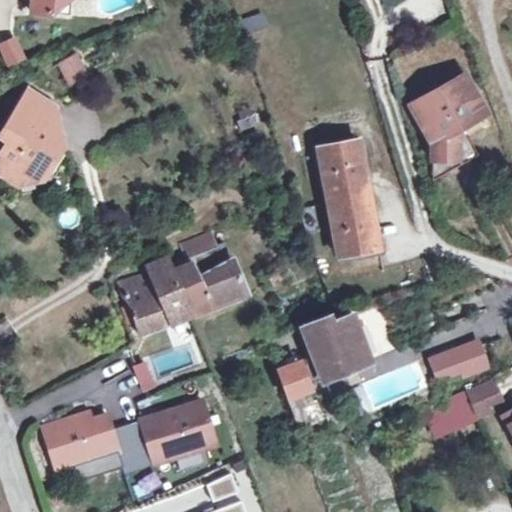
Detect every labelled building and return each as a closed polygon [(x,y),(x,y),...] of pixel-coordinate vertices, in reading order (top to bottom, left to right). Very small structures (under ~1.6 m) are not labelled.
[(32,0),(31,13),(52,15),(70,0),(32,0)] [(71,0),(70,0),(52,15),(70,17),(71,0)] [(243,34),(265,27),(262,20),(254,23),(253,19),(240,23),(243,34)] [(219,37),(197,44),(201,57),(224,49),(219,37)] [(7,68),(21,63),(14,44),(0,50),(7,68)] [(74,55),(59,64),(69,83),(84,74),(74,55)] [(462,77),(410,105),(431,143),(431,160),(456,160),(456,130),(455,129),(460,126),(483,113),(462,77)] [(0,161),(11,168),(5,177),(19,186),(32,184),(44,166),(48,169),(61,149),(37,133),(54,108),(25,91),(0,131),(0,138),(6,142),(0,152),(0,161)] [(456,160),(431,160),(431,182),(456,167),(477,155),(460,126),(455,129),(456,130),(456,160)] [(327,205),(367,196),(357,143),(329,149),(317,151),(321,169),(327,205)] [(11,168),(0,161),(0,172),(1,175),(5,177),(11,168)] [(268,177),(252,182),(256,193),(272,187),(268,177)] [(367,196),(327,205),(333,238),(336,256),(350,253),(376,249),(367,196)] [(187,256),(191,264),(181,268),(179,262),(169,267),(167,261),(146,269),(149,275),(117,285),(122,300),(126,304),(137,337),(187,316),(209,307),(242,293),(230,261),(224,244),(187,256)] [(266,276),(272,286),(287,277),(281,268),(266,276)] [(301,324),(316,364),(319,363),(325,378),(367,359),(361,342),(351,314),(330,322),(328,314),(301,324)] [(455,352),(462,373),(484,365),(477,344),(455,352)] [(135,367),(144,389),(151,386),(143,364),(135,367)] [(286,401),(307,392),(297,364),(275,372),(286,401)] [(489,378),(464,390),(470,402),(475,414),(500,403),(489,378)] [(476,417),(475,414),(470,402),(464,390),(437,403),(442,415),(427,421),(433,436),(476,417)] [(60,424),(44,429),(57,470),(73,465),(78,482),(104,474),(99,457),(118,451),(121,461),(150,452),(154,464),(217,445),(204,402),(161,415),(163,422),(145,427),(142,420),(112,429),(107,415),(93,419),(90,410),(66,417),(68,422),(69,426),(62,429),(60,424)] [(511,409),(502,416),(508,425),(509,424),(511,429),(511,409)] [(99,457),(104,474),(123,468),(124,472),(154,464),(150,452),(121,461),(118,451),(99,457)] [(230,497),(224,481),(207,487),(213,503),(230,497)] [(244,511),(242,503),(216,511),(244,511)]
